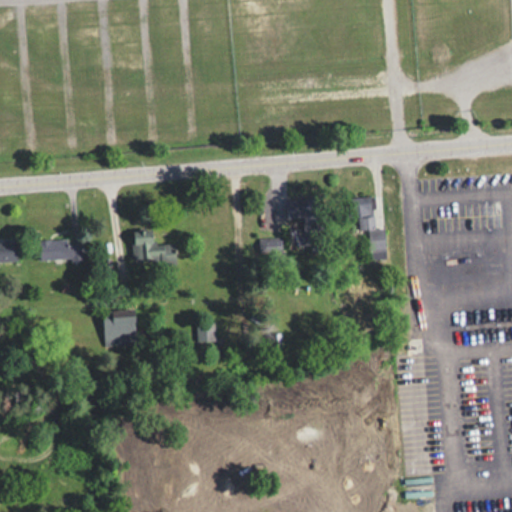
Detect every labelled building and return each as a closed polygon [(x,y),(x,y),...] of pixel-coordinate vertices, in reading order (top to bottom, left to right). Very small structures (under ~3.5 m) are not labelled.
[(383,227),(373,227),(373,196),(354,196),(355,235),(363,235),(363,260),(384,259),(383,227)] [(173,243),(152,243),(152,232),(132,232),(132,261),(173,261),(173,243)] [(37,241),(39,260),(81,258),(80,239),(37,241)] [(0,261),(15,261),(15,244),(0,243),(0,261)] [(101,311),(102,347),(133,346),(133,315),(112,316),(111,311),(101,311)] [(212,340),(212,324),(198,324),(198,341),(212,340)]
